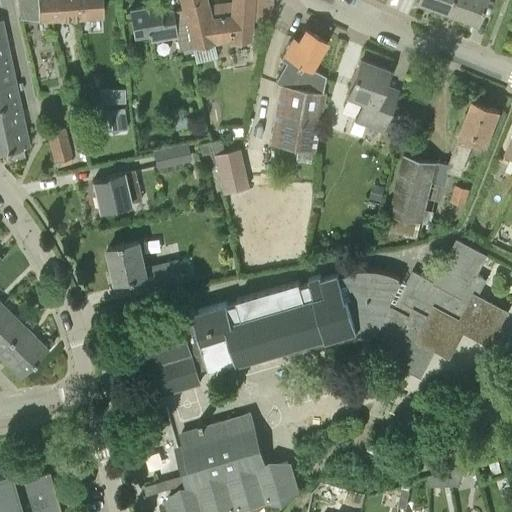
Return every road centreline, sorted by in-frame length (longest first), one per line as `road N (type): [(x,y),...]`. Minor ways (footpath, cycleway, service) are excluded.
road 1 (residential): [(84,393),(84,360),(55,271),(0,190)]
road 2 (residential): [(511,79),(325,0)]
road 3 (residential): [(38,142),(8,0)]
road 4 (residential): [(118,511),(84,393)]
